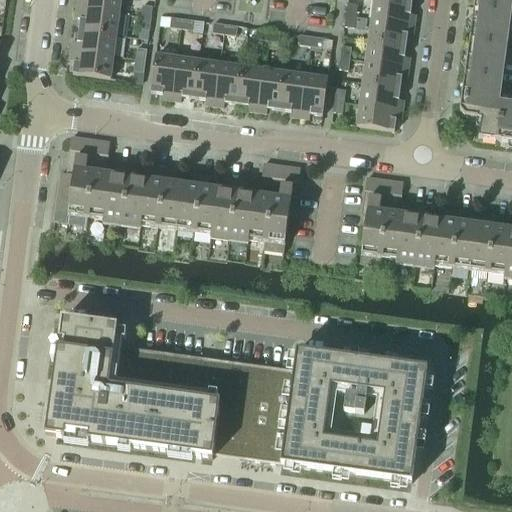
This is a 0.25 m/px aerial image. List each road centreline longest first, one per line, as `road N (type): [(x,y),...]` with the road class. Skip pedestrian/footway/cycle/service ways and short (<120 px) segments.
road 1 (unclassified): [(421,164),(39,112)]
road 2 (tertiary): [(321,511),(47,474),(10,451)]
road 3 (tertiary): [(1,378),(39,112)]
road 4 (residential): [(443,0),(421,164)]
